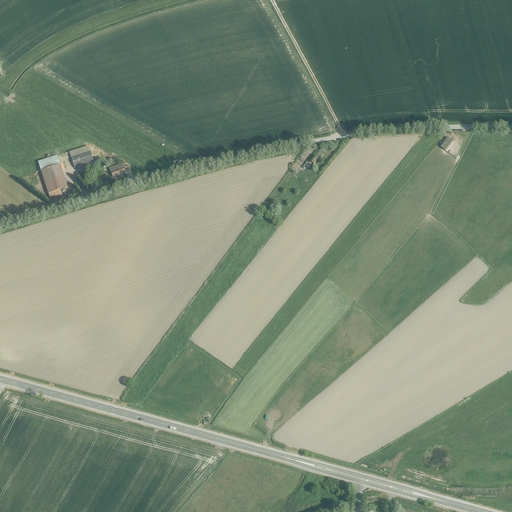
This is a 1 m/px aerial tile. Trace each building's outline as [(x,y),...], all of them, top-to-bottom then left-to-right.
[(441,147),(445,151),(453,141),(448,138),(441,147)] [(453,141),(445,151),(446,152),(454,142),(453,141)] [(75,168),(94,162),(89,146),(70,153),(75,168)] [(38,162),(41,171),(60,165),(57,156),(38,162)] [(63,164),(60,165),(41,171),(50,199),(62,195),(61,190),(68,188),(63,174),(66,173),(63,164)] [(110,168),(113,177),(130,171),(128,165),(123,167),(122,164),(110,168)]
